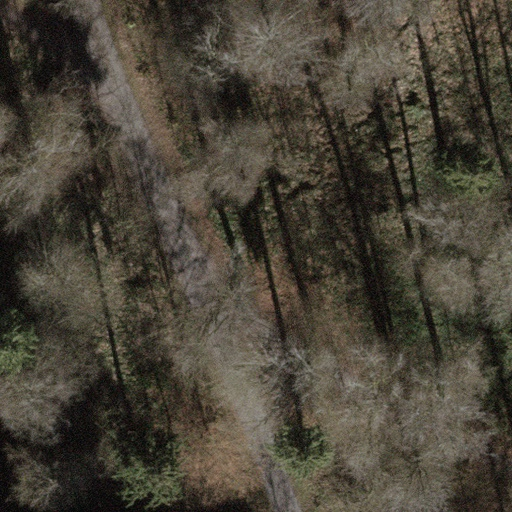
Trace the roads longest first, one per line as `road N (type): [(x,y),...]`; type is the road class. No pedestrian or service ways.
road 1 (track): [(230,362),(93,92),(69,0)]
road 2 (track): [(286,511),(230,362)]
